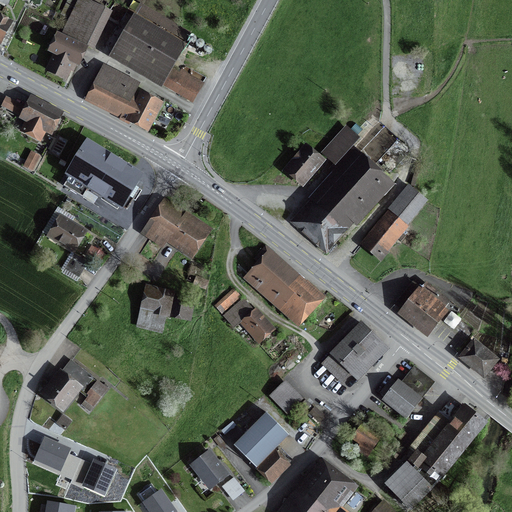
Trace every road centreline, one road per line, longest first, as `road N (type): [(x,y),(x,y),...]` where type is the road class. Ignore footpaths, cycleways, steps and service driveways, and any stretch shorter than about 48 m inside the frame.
road 1 (primary): [(177,165),(406,338)]
road 2 (residential): [(37,368),(177,165)]
road 3 (residential): [(243,511),(310,455),(406,338)]
road 4 (primary): [(0,70),(177,165)]
road 5 (tertiary): [(177,165),(269,0)]
road 6 (track): [(511,39),(464,41),(449,77),(428,98),(387,117)]
road 7 (residential): [(20,511),(18,434),(37,368)]
road 8 (primary): [(406,338),(511,420)]
